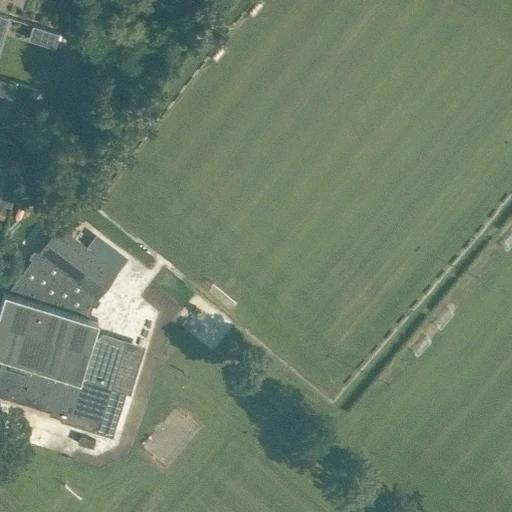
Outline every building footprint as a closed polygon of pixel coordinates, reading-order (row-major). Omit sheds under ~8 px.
[(32,23),(28,37),(54,45),(59,31),(32,23)] [(0,103),(8,106),(15,82),(0,77),(0,103)] [(1,190),(0,192),(0,202),(10,205),(14,193),(1,190)] [(30,256),(7,289),(88,314),(91,304),(92,303),(97,296),(98,295),(114,274),(119,267),(118,266),(87,243),(56,221),(36,248),(35,250),(30,256)] [(0,351),(3,353),(0,361),(0,393),(49,409),(58,411),(59,409),(62,410),(68,412),(79,377),(91,337),(93,332),(97,317),(88,314),(7,289),(4,288),(0,300),(0,351)] [(176,326),(158,345),(196,379),(213,360),(176,326)] [(79,377),(68,412),(72,413),(70,421),(113,435),(127,390),(111,386),(118,364),(125,342),(93,332),(91,337),(79,377)] [(77,440),(92,445),(95,438),(80,433),(77,440)]
